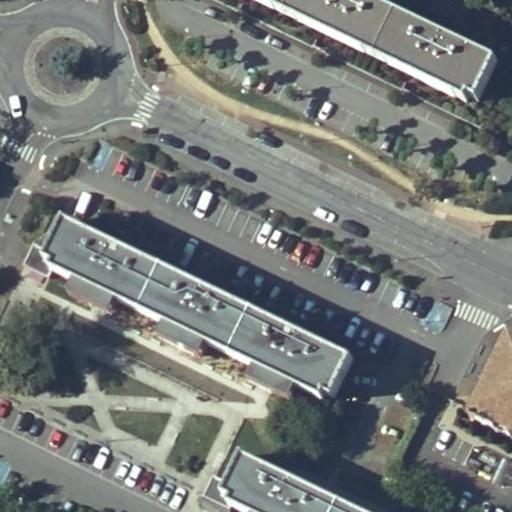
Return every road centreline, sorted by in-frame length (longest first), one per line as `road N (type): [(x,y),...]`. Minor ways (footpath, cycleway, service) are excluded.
road 1 (residential): [(417,332),(101,183),(53,187),(12,168)]
road 2 (residential): [(0,255),(252,381),(290,453),(342,482)]
road 3 (residential): [(499,269),(122,87)]
road 4 (residential): [(461,352),(415,454),(509,501)]
road 5 (residential): [(0,433),(156,511)]
road 6 (residential): [(417,332),(342,482)]
